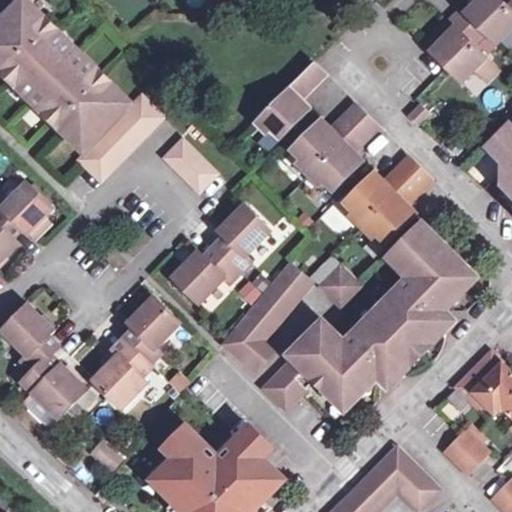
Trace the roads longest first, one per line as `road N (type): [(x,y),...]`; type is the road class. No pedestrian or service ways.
road 1 (residential): [(312,511),(511,314)]
road 2 (residential): [(511,259),(364,94),(374,61)]
road 3 (unclassified): [(0,424),(96,511)]
